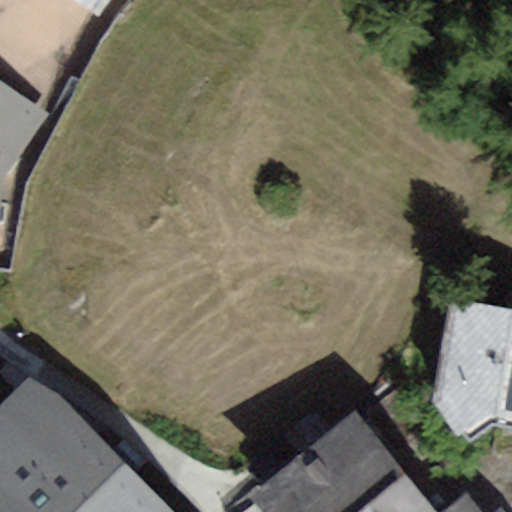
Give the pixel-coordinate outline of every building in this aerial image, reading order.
[(61,0),(0,0),(0,82),(49,115),(106,30),(61,0)] [(79,0),(102,15),(111,0),(79,0)] [(0,181),(49,115),(0,82),(0,181)] [(511,315),(450,308),(434,416),(461,442),(492,416),(511,419),(511,315)] [(159,511),(26,380),(0,406),(0,511),(159,511)] [(496,511),(388,388),(244,500),(254,511),(496,511)]
